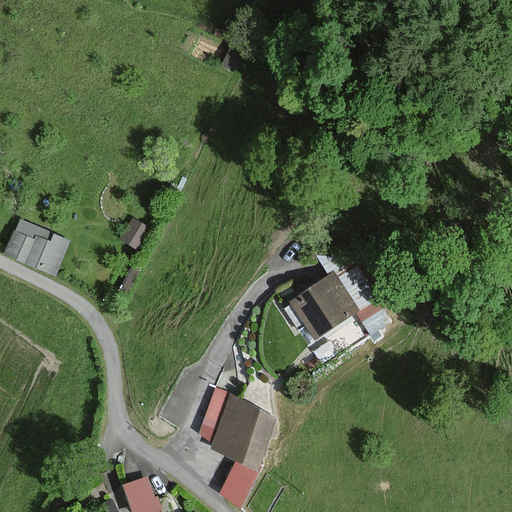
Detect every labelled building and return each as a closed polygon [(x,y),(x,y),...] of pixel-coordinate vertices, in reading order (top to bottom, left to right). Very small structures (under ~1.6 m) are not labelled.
[(135,219),(123,238),(139,247),(150,228),(135,219)] [(56,271),(69,240),(49,232),(42,229),(23,220),(21,225),(18,231),(9,252),(56,271)] [(335,273),(295,299),(319,335),(359,309),(335,273)] [(222,392),(203,433),(216,439),(213,445),(240,458),(257,467),(280,419),(222,392)] [(241,502),(257,467),(240,458),(223,493),(241,502)] [(131,511),(141,511),(161,508),(153,471),(125,477),(131,511)]
